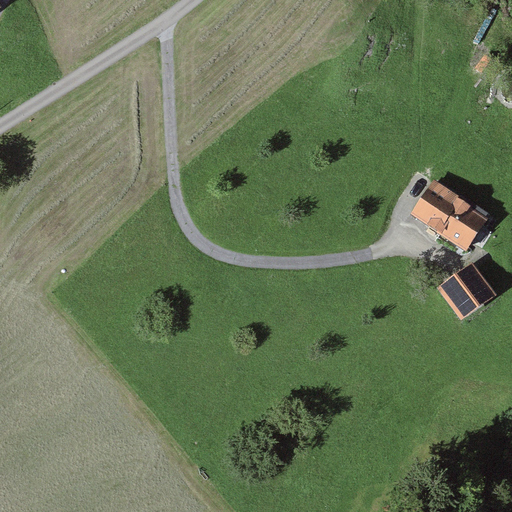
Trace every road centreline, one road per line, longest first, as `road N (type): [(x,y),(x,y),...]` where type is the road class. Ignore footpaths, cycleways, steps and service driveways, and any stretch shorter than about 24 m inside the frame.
road 1 (track): [(165,22),(172,183),(188,230),(221,255),(259,263),(336,260),(428,240)]
road 2 (residential): [(0,130),(190,0)]
